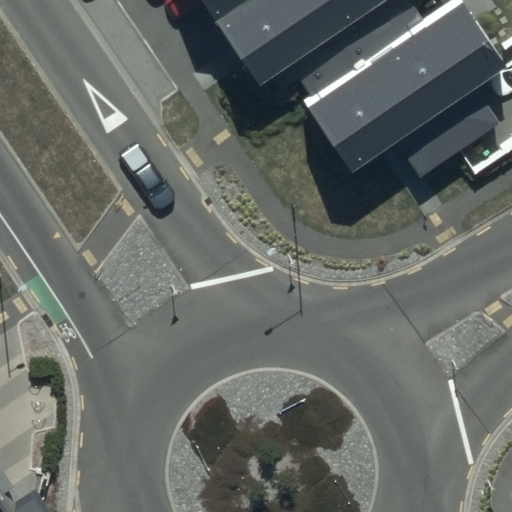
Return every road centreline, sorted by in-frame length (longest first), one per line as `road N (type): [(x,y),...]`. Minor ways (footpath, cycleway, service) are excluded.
road 1 (residential): [(22,0),(248,321)]
road 2 (residential): [(146,391),(0,170)]
road 3 (tertiary): [(358,345),(511,247)]
road 4 (tertiary): [(358,345),(396,382),(425,451)]
road 5 (tertiary): [(146,391),(173,358),(208,334),(248,321)]
